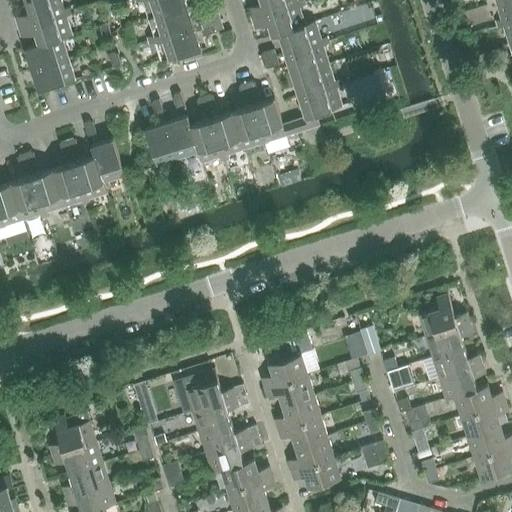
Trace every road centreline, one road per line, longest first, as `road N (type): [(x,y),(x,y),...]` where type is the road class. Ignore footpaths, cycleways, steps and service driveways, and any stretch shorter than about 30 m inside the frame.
road 1 (residential): [(0,355),(494,196)]
road 2 (residential): [(0,127),(20,131),(232,64),(244,38),(231,0)]
road 3 (residential): [(511,480),(442,499),(413,485),(370,355)]
road 4 (residential): [(494,196),(429,0)]
